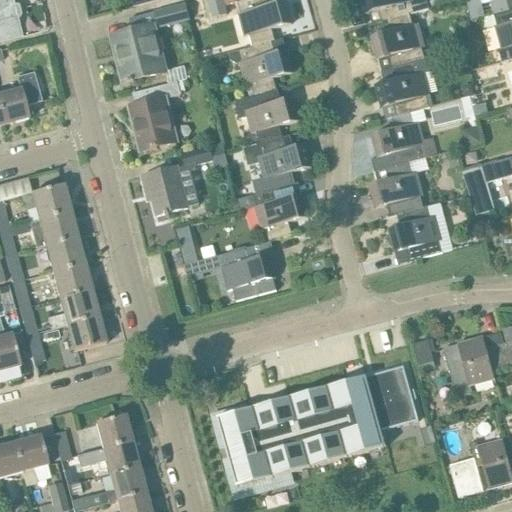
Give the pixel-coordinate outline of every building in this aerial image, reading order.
[(0,0),(0,43),(22,38),(17,19),(19,18),(21,16),(18,7),(16,5),(14,6),(12,0),(0,0)] [(207,0),(213,19),(226,16),(221,0),(207,0)] [(264,45),(275,42),(271,30),(290,25),(284,3),(266,8),(263,0),(223,0),(225,6),(235,4),(238,14),(236,15),(242,38),(248,36),(251,48),(264,45)] [(362,0),(366,15),(385,10),(388,21),(409,16),(429,10),(426,0),(422,0),(414,2),(412,0),(362,0)] [(511,0),(498,0),(499,1),(488,4),(491,15),(493,15),(507,11),(511,9),(511,0)] [(185,5),(154,13),(158,30),(189,22),(185,5)] [(511,9),(507,11),(493,15),(496,26),(493,27),(499,50),(497,50),(501,63),(511,59),(511,9)] [(154,13),(129,19),(133,32),(116,36),(123,62),(117,64),(122,84),(165,72),(154,31),(158,30),(154,13)] [(398,68),(424,61),(420,49),(423,49),(417,26),(412,27),(409,16),(388,21),(386,22),(389,33),(370,38),(376,62),(395,57),(398,68)] [(254,97),(270,93),(277,91),(274,80),(293,75),(287,52),(267,57),(264,45),(251,48),(238,51),(241,63),(239,64),(245,87),(251,85),(254,97)] [(424,61),(398,68),(391,70),(394,81),(375,86),(381,110),(400,105),(403,116),(410,114),(429,109),(426,98),(428,97),(422,74),(427,73),(424,61)] [(0,95),(0,112),(4,127),(29,120),(26,106),(42,102),(34,74),(17,78),(20,90),(0,95)] [(176,143),(165,101),(181,97),(177,83),(153,89),(131,94),(135,107),(128,108),(134,129),(138,128),(144,152),(176,143)] [(270,93),(254,97),(235,102),(239,120),(247,118),(251,135),(257,133),(259,145),(260,145),(283,140),(279,128),(299,123),(293,99),(273,104),(270,93)] [(463,98),(466,118),(487,114),(483,94),(463,98)] [(410,114),(403,116),(387,120),(390,132),(370,137),(376,160),(396,155),(399,167),(407,164),(438,156),(433,140),(423,142),(418,124),(413,125),(410,114)] [(278,190),(295,185),(292,174),(311,169),(305,145),(285,150),(283,140),(260,145),(259,145),(243,149),(248,167),(259,165),(263,181),(268,180),(271,192),(278,190)] [(222,144),(181,155),(184,168),(185,170),(195,168),(214,163),(212,158),(225,155),(222,144)] [(511,158),(481,167),(486,184),(511,177),(511,158)] [(423,210),(419,197),(421,196),(415,174),(410,175),(407,164),(399,167),(374,173),(377,184),(368,187),(374,210),(394,205),(397,217),(404,215),(423,210)] [(155,218),(187,209),(176,169),(142,178),(146,193),(149,192),(155,218)] [(31,195),(38,222),(70,213),(63,186),(31,195)] [(278,190),(271,192),(253,196),(256,208),(254,209),(260,232),(266,230),(269,242),(291,236),(288,224),(307,219),(301,196),(282,202),(278,190)] [(0,231),(9,230),(2,202),(0,202),(0,231)] [(404,215),(397,217),(400,228),(387,231),(393,254),(413,249),(416,261),(453,252),(440,205),(423,210),(404,215)] [(45,248),(78,240),(70,213),(38,222),(38,223),(29,225),(35,250),(45,248)] [(9,230),(0,231),(0,239),(5,259),(16,256),(9,230)] [(511,239),(503,242),(508,259),(511,258),(511,239)] [(52,275),(85,266),(78,240),(45,248),(52,275)] [(254,248),(220,257),(223,269),(221,269),(227,293),(233,291),(236,303),(276,292),(273,280),(275,279),(269,257),(258,260),(254,248)] [(12,286),(23,283),(16,256),(5,259),(12,286)] [(59,301),(92,292),(85,266),(52,275),(59,301)] [(19,311),(30,308),(23,283),(12,286),(19,311)] [(0,289),(0,305),(2,313),(14,310),(8,287),(0,289)] [(59,301),(63,316),(48,320),(51,331),(66,327),(99,318),(92,292),(59,301)] [(30,308),(19,311),(26,338),(37,335),(30,308)] [(106,345),(99,318),(66,327),(74,354),(106,345)] [(3,339),(0,327),(0,373),(19,369),(11,337),(3,339)] [(492,372),(510,367),(504,345),(500,333),(443,349),(450,375),(456,398),(472,394),(470,386),(494,379),(492,372)] [(37,335),(26,338),(33,364),(44,361),(37,335)] [(428,341),(412,345),(418,367),(433,363),(428,341)] [(257,409),(217,420),(237,489),(386,448),(382,433),(419,423),(404,368),(271,405),(273,412),(259,416),(257,409)] [(103,451),(132,443),(125,417),(96,425),(103,451)] [(60,463),(71,460),(64,433),(53,436),(60,463)] [(13,444),(22,475),(25,487),(36,484),(33,472),(48,468),(40,437),(13,444)] [(511,451),(506,453),(503,442),(479,448),(478,443),(469,446),(475,468),(482,466),(488,490),(511,483),(511,451)] [(109,476),(139,468),(132,443),(103,451),(109,476)] [(0,447),(0,480),(22,475),(13,444),(0,447)] [(73,511),(76,511),(146,494),(139,468),(109,476),(113,492),(71,503),(73,511)] [(51,505),(41,507),(42,511),(68,511),(61,485),(47,488),(51,505)] [(150,511),(146,494),(76,511),(77,511),(116,502),(118,511),(150,511)]
